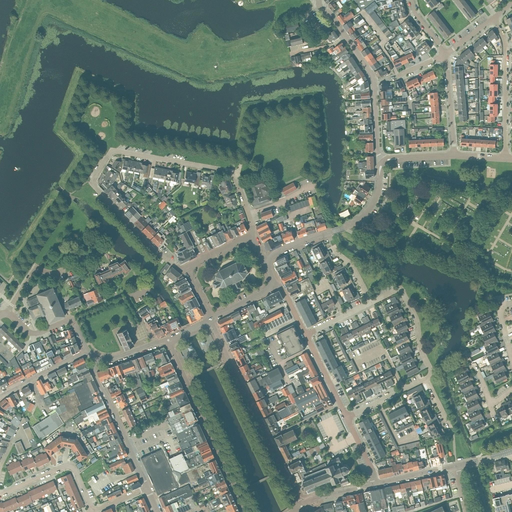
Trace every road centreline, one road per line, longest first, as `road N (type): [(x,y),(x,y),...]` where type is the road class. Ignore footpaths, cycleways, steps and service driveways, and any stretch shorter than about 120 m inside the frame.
road 1 (residential): [(210,319),(302,504)]
road 2 (residential): [(251,235),(231,171),(111,150)]
road 3 (residential): [(246,511),(168,339)]
road 4 (unclassified): [(383,162),(373,79),(318,0)]
road 5 (unclassified): [(263,261),(363,217),(383,162)]
road 6 (residential): [(186,269),(148,243),(93,185),(111,150)]
road 7 (residential): [(494,17),(505,46),(505,159)]
road 8 (residential): [(7,312),(35,269),(55,273),(102,251)]
